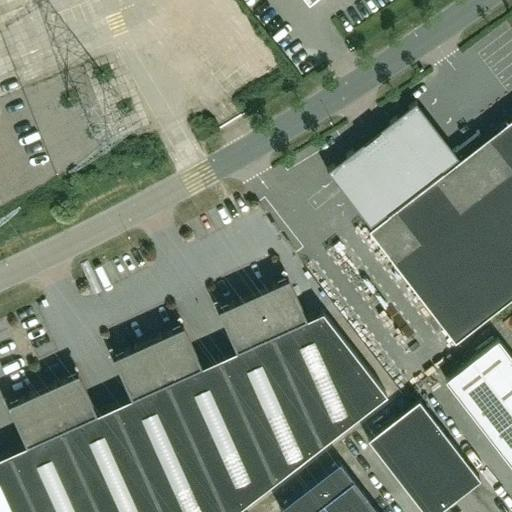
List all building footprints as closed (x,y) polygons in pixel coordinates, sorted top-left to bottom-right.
[(511,115),(482,138),(477,132),(479,130),(478,129),(454,147),(511,222),(511,115)] [(511,294),(511,222),(454,147),(431,166),(432,167),(433,166),(438,172),(390,209),(385,203),(386,202),(385,201),(362,219),(362,220),(380,244),(380,243),(390,256),(454,339),(511,294)] [(386,391),(322,309),(306,316),(304,317),(299,305),(286,276),(265,285),(252,291),(270,332),(320,441),(320,442),(386,391)] [(320,441),(270,332),(252,291),(218,306),(236,347),(235,348),(218,355),(218,356),(273,478),(320,442),(320,441)] [(273,478),(218,356),(218,355),(200,363),(199,364),(181,324),(181,323),(147,339),(165,379),(225,511),(229,511),(273,478)] [(511,356),(497,336),(444,377),(511,464),(511,356)] [(225,511),(165,379),(147,339),(113,354),(131,394),(130,395),(119,400),(113,403),(161,511),(225,511)] [(161,511),(113,403),(102,407),(95,411),(94,411),(76,372),(76,371),(42,386),(42,387),(60,427),(98,511),(161,511)] [(98,511),(60,427),(42,387),(42,386),(8,401),(8,402),(26,442),(25,442),(8,450),(8,451),(35,511),(98,511)] [(479,477),(418,398),(367,437),(416,500),(424,511),(433,511),(465,488),(465,487),(479,477)] [(35,511),(8,451),(8,450),(0,453),(0,511),(35,511)] [(305,511),(322,500),(352,476),(339,459),(278,506),(283,511),(305,511)] [(379,511),(352,476),(322,500),(331,511),(379,511)] [(331,511),(322,500),(305,511),(331,511)]
